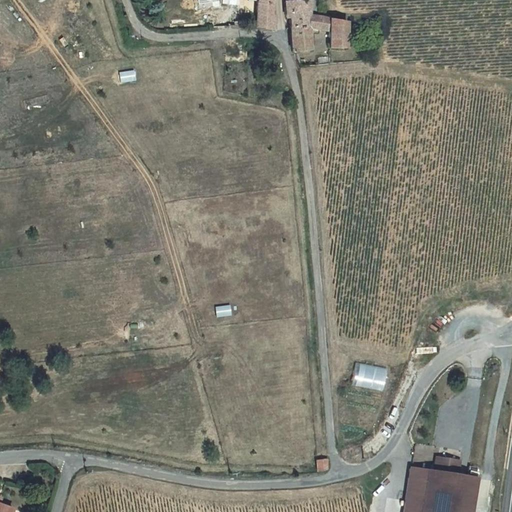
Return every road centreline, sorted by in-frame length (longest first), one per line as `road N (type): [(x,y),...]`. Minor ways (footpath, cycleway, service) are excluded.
road 1 (residential): [(125,0),(134,32),(154,40),(259,34),(279,43),(294,77),(334,478)]
road 2 (residential): [(334,478),(193,483),(80,462)]
road 3 (residential): [(511,335),(442,355),(391,444),(361,471),(334,478)]
